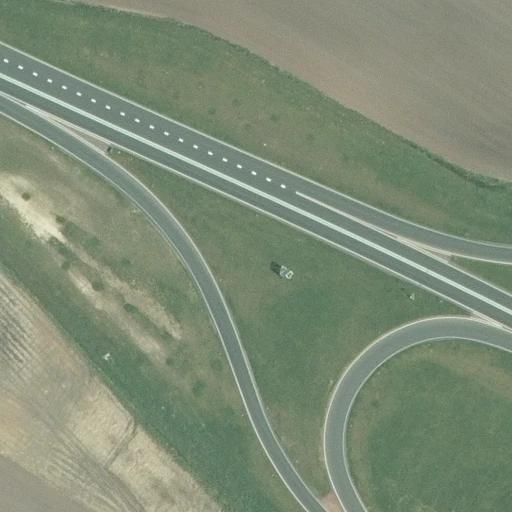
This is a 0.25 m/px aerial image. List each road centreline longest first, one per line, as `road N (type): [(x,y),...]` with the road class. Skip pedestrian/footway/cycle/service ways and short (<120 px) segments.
road 1 (trunk): [(0,86),(131,190),(191,254),(254,411),(318,511)]
road 2 (trunk): [(334,230),(0,77)]
road 3 (trunk): [(356,511),(335,472),(337,424),(357,375),(407,336),(511,332)]
road 4 (trunk): [(511,317),(334,230)]
road 5 (trunk): [(511,258),(334,230)]
